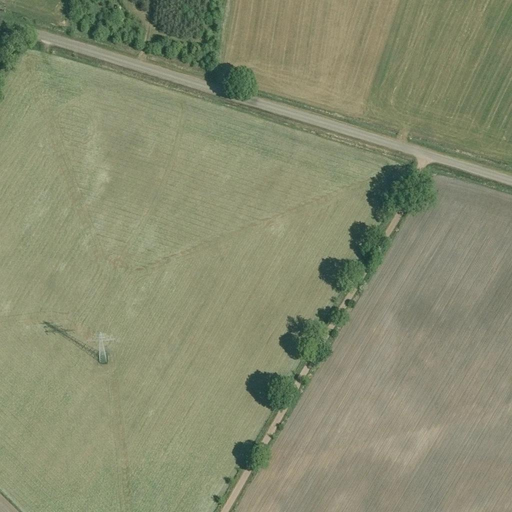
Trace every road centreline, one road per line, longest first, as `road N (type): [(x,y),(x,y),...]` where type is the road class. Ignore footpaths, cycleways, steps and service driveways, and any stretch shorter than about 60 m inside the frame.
road 1 (unclassified): [(511,181),(0,26)]
road 2 (track): [(220,511),(427,155)]
